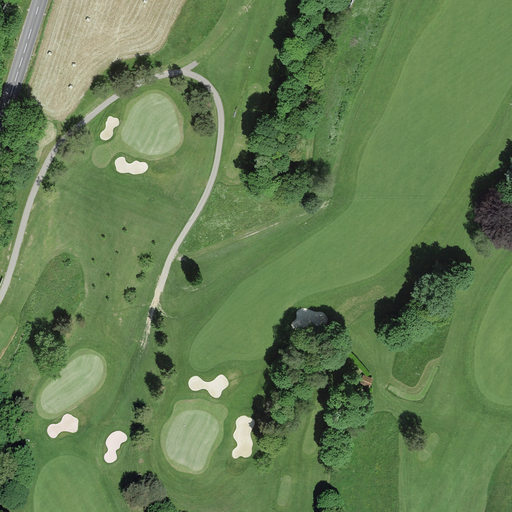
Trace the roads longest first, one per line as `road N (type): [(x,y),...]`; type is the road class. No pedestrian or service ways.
road 1 (track): [(163,289),(208,198),(224,136),(220,99),(190,71),(123,92),(56,153),(6,292)]
road 2 (tertiary): [(40,0),(0,128)]
